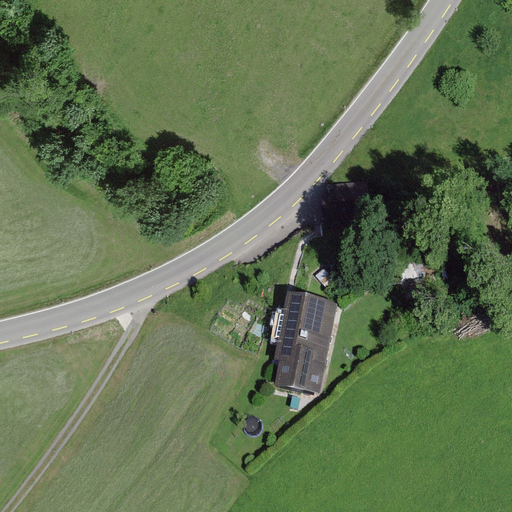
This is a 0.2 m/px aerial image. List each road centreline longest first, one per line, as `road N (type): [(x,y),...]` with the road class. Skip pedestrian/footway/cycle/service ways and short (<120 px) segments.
road 1 (tertiary): [(444,0),(307,180),(242,238),(151,287),(0,333)]
road 2 (track): [(8,511),(112,370),(151,287)]
